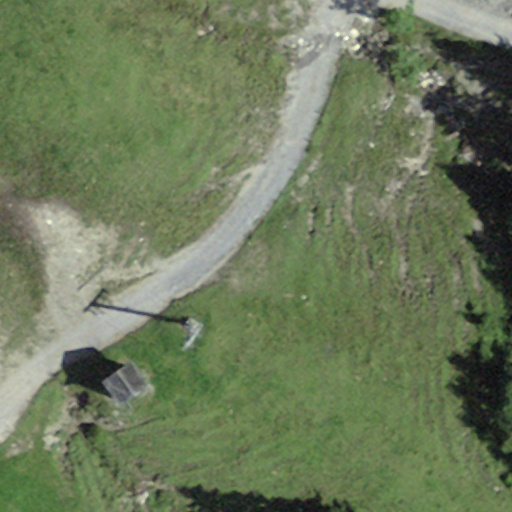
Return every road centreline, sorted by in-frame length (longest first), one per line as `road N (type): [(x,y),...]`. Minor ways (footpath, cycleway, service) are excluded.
road 1 (track): [(342,0),(313,42),(272,160),(188,261),(0,388)]
road 2 (track): [(511,42),(367,0)]
